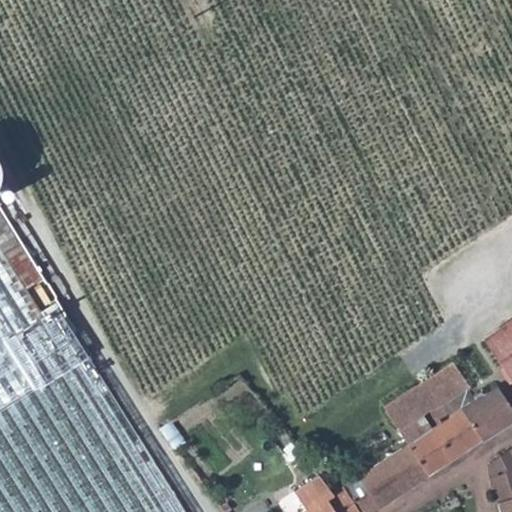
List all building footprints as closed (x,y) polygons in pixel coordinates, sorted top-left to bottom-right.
[(0,272),(17,273),(24,288),(40,280),(15,227),(5,231),(0,229),(0,209),(6,207),(8,151),(0,150),(0,272)] [(511,375),(511,324),(488,341),(511,375)] [(460,360),(394,405),(409,428),(465,390),(476,383),(460,360)] [(511,426),(511,400),(502,386),(475,404),(465,390),(409,428),(418,442),(440,474),(511,426)] [(391,509),(440,474),(418,442),(367,477),(391,509)] [(511,511),(511,453),(496,463),(495,477),(506,511),(511,511)] [(301,492),(314,511),(313,511),(385,511),(391,509),(367,477),(343,492),(330,474),(301,492)]
